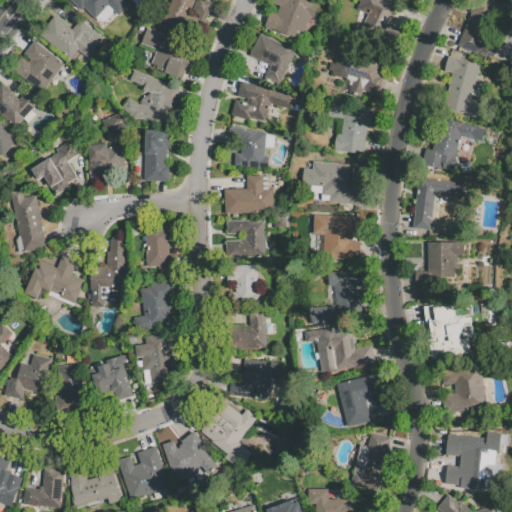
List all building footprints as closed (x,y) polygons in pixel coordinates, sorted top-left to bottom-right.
[(70,0),(81,11),(83,9),(99,23),(111,23),(118,15),(121,16),(129,7),(121,0),(70,0)] [(171,0),(163,21),(199,36),(215,0),(171,0)] [(274,0),(302,0),(318,6),(314,18),(311,18),(306,33),(298,31),(295,38),(265,27),(270,11),(277,14),(280,6),(273,4),(274,0)] [(361,30),(396,44),(402,29),(389,24),(398,3),(390,0),(359,0),(361,1),(358,9),(368,13),(361,30)] [(476,0),(459,45),(486,55),(490,43),(479,39),(489,10),(506,16),(511,2),(505,0),(476,0)] [(39,36),(71,59),(78,50),(88,58),(104,38),(80,19),(72,29),(54,16),(39,36)] [(147,27),(184,41),(177,58),(189,62),(183,79),(164,72),(165,69),(152,64),(157,49),(141,42),(147,27)] [(260,33),(296,50),(280,84),(265,77),(271,64),(250,55),(260,33)] [(43,95),(64,67),(33,43),(23,56),(32,63),(29,66),(21,60),(16,68),(29,78),(26,82),(43,95)] [(364,90),(379,94),(384,77),(381,76),(387,59),(339,44),(334,62),(331,61),(329,70),(333,71),(332,74),(354,81),(350,93),(362,97),(364,90)] [(449,57),(480,65),(472,99),(488,104),(484,122),(443,112),(453,73),(445,71),(449,57)] [(135,70),(173,86),(180,87),(178,104),(172,103),(170,124),(132,118),(133,117),(122,109),(129,97),(141,105),(150,106),(152,93),(143,90),(144,85),(130,80),(135,70)] [(241,82),(297,97),(294,110),(270,103),(265,121),(251,118),(250,121),(232,116),(236,100),(247,103),(248,99),(238,96),(241,82)] [(0,86),(0,112),(16,127),(23,119),(28,124),(36,115),(31,111),(40,101),(28,90),(19,100),(2,84),(0,86)] [(335,150),(365,153),(368,127),(372,128),(374,110),(330,104),(329,117),(344,119),(342,135),(337,134),(335,150)] [(103,121),(111,137),(127,129),(120,113),(103,121)] [(440,118),(477,128),(475,139),(459,136),(455,154),(457,166),(442,170),(422,166),(426,149),(432,150),(440,118)] [(9,128),(2,121),(4,119),(12,126),(9,128)] [(0,154),(3,158),(16,145),(0,128),(0,154)] [(266,132),(265,156),(269,156),(268,168),(235,167),(235,153),(241,153),(241,144),(242,138),(230,137),(230,128),(246,128),(246,131),(256,131),(256,132),(266,132)] [(145,130),(171,130),(171,148),(165,148),(165,164),(170,164),(169,182),(144,181),(145,130)] [(78,177),(69,183),(71,186),(56,195),(51,187),(50,188),(36,166),(58,152),(56,150),(72,140),(80,154),(68,162),(78,177)] [(124,146),(126,172),(105,174),(105,180),(91,181),(88,145),(106,144),(107,147),(124,146)] [(356,211),(358,187),(347,186),(348,177),(349,178),(350,164),(314,162),(313,169),(304,168),(303,185),(312,186),(311,192),(315,192),(313,208),(356,211)] [(247,175),(262,175),(263,189),(273,189),(274,211),(225,214),(224,190),(247,189),(247,175)] [(420,178),(414,228),(431,230),(436,193),(462,196),(464,184),(420,178)] [(11,192),(20,236),(21,235),(25,253),(47,248),(41,221),(42,221),(35,187),(11,192)] [(361,258),(361,239),(347,239),(348,230),(350,230),(351,216),(314,215),(314,230),(325,230),(324,257),(361,258)] [(274,228),(273,217),(285,217),(285,228),(274,228)] [(265,220),(266,257),(227,258),(226,241),(242,241),(241,234),(227,234),(227,221),(265,220)] [(146,228),(171,227),(171,244),(169,244),(169,254),(177,254),(177,271),(159,271),(159,266),(147,267),(146,228)] [(110,239),(128,239),(128,268),(126,268),(126,279),(126,287),(103,287),(103,307),(92,307),(92,290),(90,290),(90,267),(107,267),(107,252),(110,252),(110,239)] [(428,243),(428,271),(416,271),(416,288),(445,288),(445,279),(455,279),(455,256),(465,256),(464,243),(428,243)] [(62,256),(78,262),(73,275),(83,279),(80,287),(82,288),(76,304),(58,297),(59,295),(44,289),(40,300),(24,294),(34,268),(36,269),(39,260),(58,268),(62,256)] [(257,264),(258,292),(264,291),(265,302),(237,303),(236,282),(227,282),(226,266),(257,264)] [(328,273),(361,269),(364,287),(359,288),(363,312),(336,315),(335,305),(331,306),(328,273)] [(171,281),(173,296),(168,296),(173,325),(147,329),(140,286),(171,281)] [(434,340),(437,357),(454,355),(454,352),(470,349),(467,337),(459,338),(458,329),(472,327),(467,302),(436,307),(441,339),(434,340)] [(311,325),(337,322),(336,315),(335,305),(331,306),(310,308),(311,325)] [(249,326),(229,327),(229,349),(267,348),(267,335),(273,335),(273,325),(269,326),(269,318),(266,319),(266,309),(249,310),(249,326)] [(0,372),(14,358),(0,344),(12,333),(3,324),(0,326),(0,372)] [(322,372),(376,364),(373,345),(357,347),(354,324),(305,332),(307,342),(317,341),(322,372)] [(170,333),(172,346),(169,346),(172,366),(167,367),(169,383),(152,385),(149,370),(143,371),(140,352),(146,351),(144,337),(170,333)] [(53,358),(46,394),(15,388),(20,363),(31,365),(33,354),(53,358)] [(113,393),(114,396),(97,401),(90,375),(99,372),(98,366),(109,363),(107,359),(124,355),(126,363),(123,364),(130,388),(113,393)] [(283,364),(282,377),(271,376),(272,362),(283,364)] [(79,364),(85,410),(57,414),(54,388),(59,388),(56,367),(79,364)] [(441,396),(443,414),(487,408),(480,364),(442,370),(444,384),(455,382),(457,393),(441,396)] [(270,401),(229,397),(231,379),(244,381),(245,370),(254,371),(255,366),(259,367),(260,365),(270,367),(268,388),(271,388),(270,401)] [(336,382),(347,427),(372,421),(366,399),(388,394),(383,371),(336,382)] [(251,454),(238,470),(224,459),(226,456),(211,444),(212,442),(200,432),(228,396),(229,397),(257,419),(238,443),(251,454)] [(276,437),(255,427),(259,419),(280,428),(276,437)] [(351,485),(382,491),(392,438),(371,434),(361,432),(351,485)] [(447,434),(489,438),(486,477),(479,477),(479,485),(464,484),(466,455),(459,455),(459,457),(445,456),(447,434)] [(163,445),(185,437),(190,448),(199,445),(204,458),(193,462),(198,476),(177,483),(163,445)] [(156,447),(169,486),(131,499),(118,460),(130,456),(134,466),(141,464),(137,453),(156,447)] [(0,501),(12,506),(26,467),(0,457),(0,501)] [(25,489),(24,504),(60,508),(65,459),(44,458),(41,490),(25,489)] [(121,502),(111,463),(95,466),(98,478),(86,479),(87,470),(71,471),(70,491),(77,508),(88,506),(89,509),(121,502)] [(315,493),(315,511),(361,511),(361,501),(347,502),(347,498),(328,499),(328,492),(315,493)] [(496,511),(495,505),(473,511),(459,501),(458,503),(448,495),(437,508),(441,511),(496,511)] [(266,511),(265,508),(299,498),(303,511),(266,511)]
